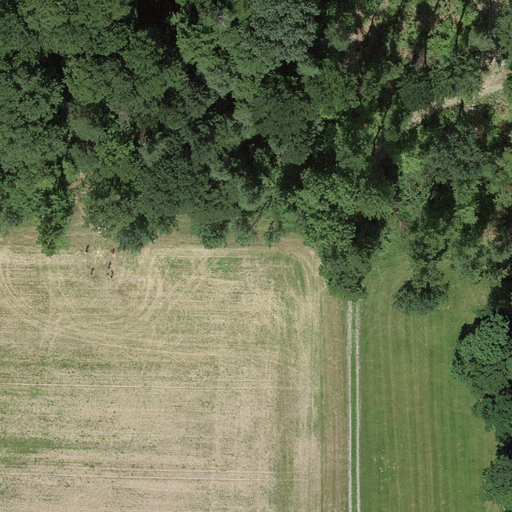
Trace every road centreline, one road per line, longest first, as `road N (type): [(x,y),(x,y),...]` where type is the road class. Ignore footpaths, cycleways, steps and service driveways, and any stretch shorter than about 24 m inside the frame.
road 1 (track): [(354,511),(356,0)]
road 2 (track): [(358,201),(401,131),(439,103),(511,73)]
